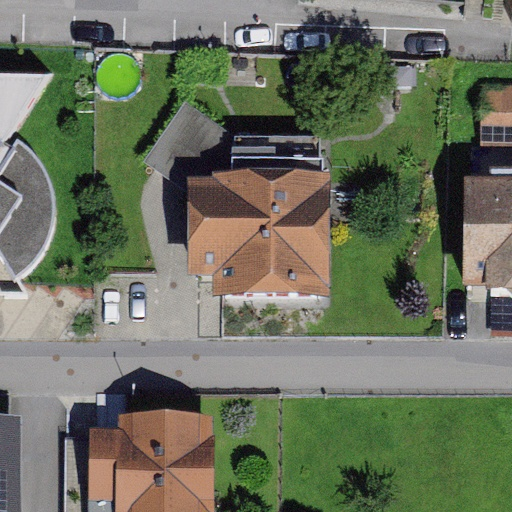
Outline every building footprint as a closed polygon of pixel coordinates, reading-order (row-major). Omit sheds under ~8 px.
[(58,79),(0,79),(0,297),(30,298),(18,280),(44,264),(59,243),(65,214),(57,186),(42,163),(16,139),(58,79)] [(511,93),(490,93),(491,145),(511,144),(511,93)] [(332,145),(243,144),(192,109),(155,162),(204,196),(255,197),(332,198),(332,145)] [(330,303),(332,198),(255,197),(204,196),(203,277),(213,277),(213,301),(330,303)] [(491,289),(491,294),(511,293),(511,197),(468,198),(469,289),(491,289)] [(0,511),(16,511),(16,427),(0,426),(0,511)] [(219,511),(219,428),(135,428),(135,433),(108,433),(108,443),(76,443),(76,511),(219,511)]
